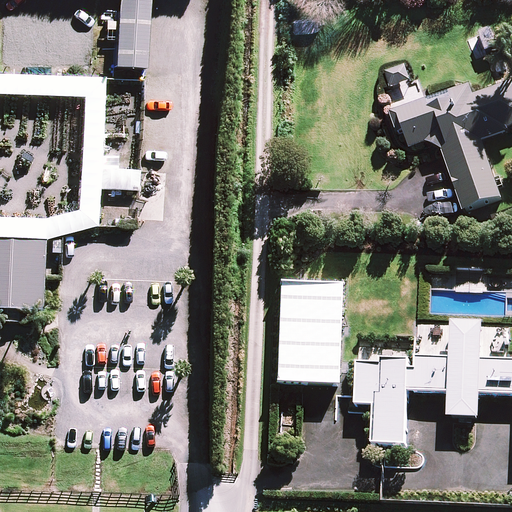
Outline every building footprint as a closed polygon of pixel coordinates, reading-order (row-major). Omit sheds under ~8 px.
[(114,0),(112,67),(143,68),(146,0),(114,0)] [(490,32),(478,36),(486,54),(497,50),(490,32)] [(385,73),(390,89),(412,82),(407,65),(385,73)] [(441,150),(463,212),(502,199),(482,142),(509,133),(508,128),(511,126),(511,82),(474,96),(470,86),(390,114),(397,134),(404,132),(410,149),(426,143),(441,150)] [(0,308),(39,310),(42,239),(0,237),(0,308)] [(480,394),(511,395),(511,362),(481,361),(483,323),(451,322),(450,360),(416,358),(415,370),(409,370),(409,361),(381,360),(381,364),(357,363),(356,392),(355,405),(373,406),(372,444),(406,445),(408,392),(448,393),(447,418),(479,419),(480,394)]
